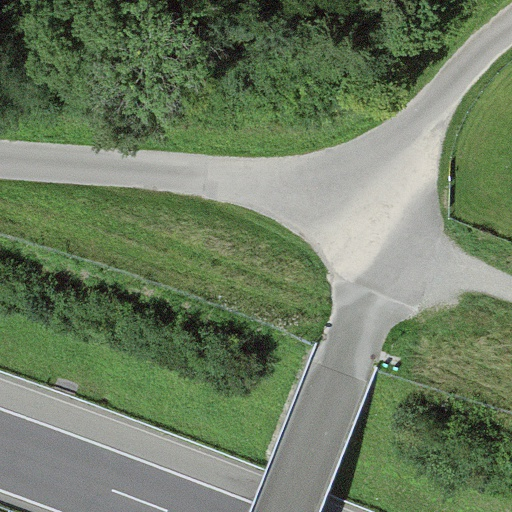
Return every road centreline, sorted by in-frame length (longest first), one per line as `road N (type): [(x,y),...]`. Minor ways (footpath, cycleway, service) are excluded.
road 1 (track): [(511,292),(277,186),(0,161)]
road 2 (residential): [(383,228),(339,374),(285,511)]
road 3 (residential): [(383,228),(399,178),(441,107),(511,38)]
road 4 (motorway): [(171,511),(0,449)]
